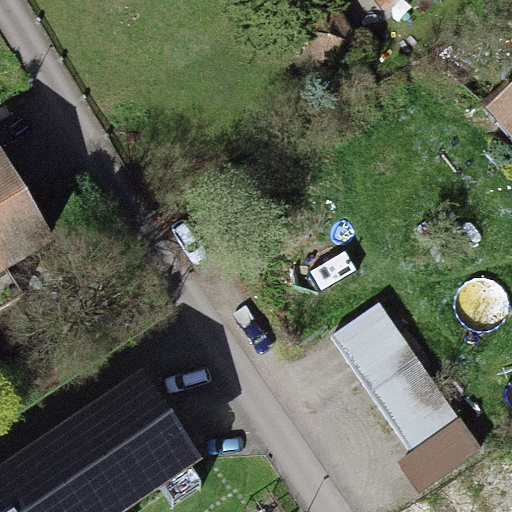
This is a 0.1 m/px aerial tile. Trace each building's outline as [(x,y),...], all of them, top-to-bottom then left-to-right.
[(414,0),(371,0),(388,21),(414,0)] [(337,16),(308,33),(324,63),(354,47),(337,16)] [(511,94),(482,121),(511,155),(511,94)] [(0,166),(0,283),(49,258),(0,166)] [(379,318),(334,350),(430,482),(475,450),(379,318)] [(0,479),(0,500),(7,511),(137,511),(192,476),(134,390),(0,479)]
